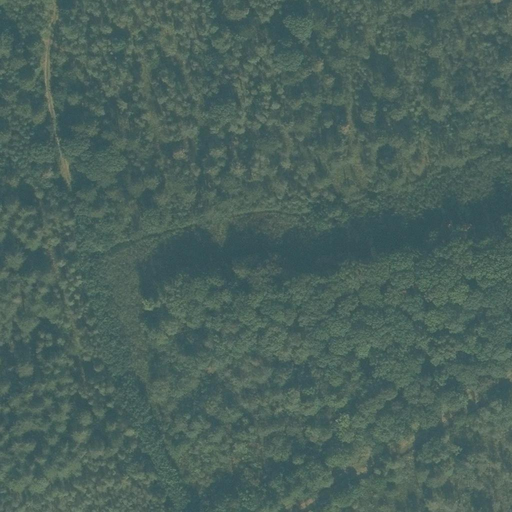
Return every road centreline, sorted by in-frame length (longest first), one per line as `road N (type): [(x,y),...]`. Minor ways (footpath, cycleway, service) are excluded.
road 1 (track): [(57,0),(43,70),(47,107),(117,377),(171,511)]
road 2 (track): [(43,70),(222,50),(511,0)]
road 3 (track): [(285,511),(511,374)]
